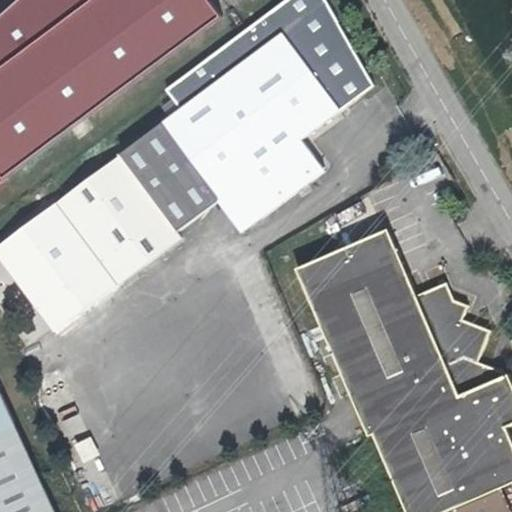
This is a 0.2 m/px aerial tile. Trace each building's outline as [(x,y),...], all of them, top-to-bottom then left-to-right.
[(100,0),(0,75),(0,153),(17,176),(233,14),(222,0),(100,0)] [(27,0),(0,24),(0,75),(100,0),(27,0)] [(242,194),(264,225),(328,180),(304,148),(377,95),(325,0),(291,0),(236,42),(222,52),(169,93),(185,116),(126,160),(183,237),(225,207),(242,194)] [(183,237),(126,160),(63,204),(120,286),(183,237)] [(245,236),(264,225),(242,194),(225,207),(245,236)] [(411,503),(511,463),(511,432),(510,427),(511,425),(511,376),(511,374),(478,361),(491,332),(466,319),(470,306),(460,303),(447,282),(419,294),(391,229),(304,265),(375,434),(380,432),(411,503)] [(25,339),(65,318),(42,274),(2,295),(25,339)] [(51,511),(0,394),(0,511),(51,511)] [(511,463),(411,503),(414,511),(511,511),(511,505),(504,487),(511,483),(511,463)]
